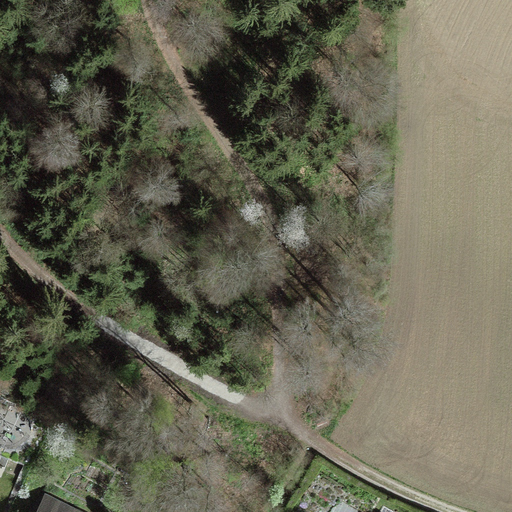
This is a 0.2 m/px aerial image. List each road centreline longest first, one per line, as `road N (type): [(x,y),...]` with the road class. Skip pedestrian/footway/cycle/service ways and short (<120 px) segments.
road 1 (track): [(316,443),(136,349),(0,233)]
road 2 (track): [(457,511),(316,443)]
